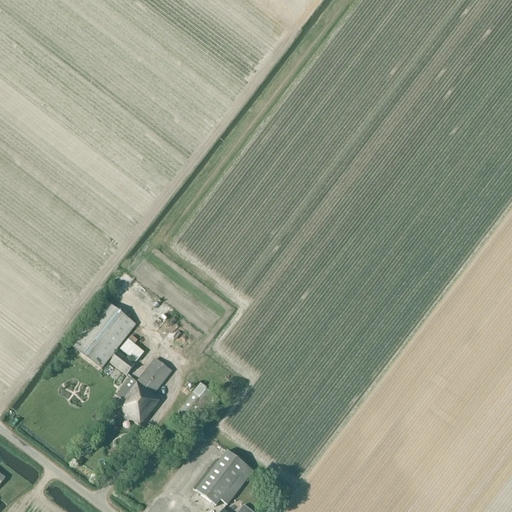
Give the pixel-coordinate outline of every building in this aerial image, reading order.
[(176,268),(163,260),(156,269),(169,278),(176,268)] [(154,279),(158,270),(153,268),(149,277),(154,279)] [(103,300),(69,345),(102,370),(136,325),(103,300)] [(131,336),(120,350),(135,362),(143,353),(133,345),(137,341),(131,336)] [(135,365),(130,361),(119,352),(110,364),(127,376),(135,365)] [(116,396),(120,399),(115,407),(141,428),(161,403),(153,397),(172,372),(155,359),(136,382),(130,378),(116,396)] [(219,400),(200,385),(178,413),(181,416),(174,425),(191,437),(219,400)] [(253,472),(227,451),(217,464),(211,472),(198,489),(195,492),(216,508),(221,502),(227,506),(253,472)] [(214,462),(207,470),(211,472),(217,464),(214,462)] [(188,493),(209,468),(204,464),(183,489),(188,493)]
